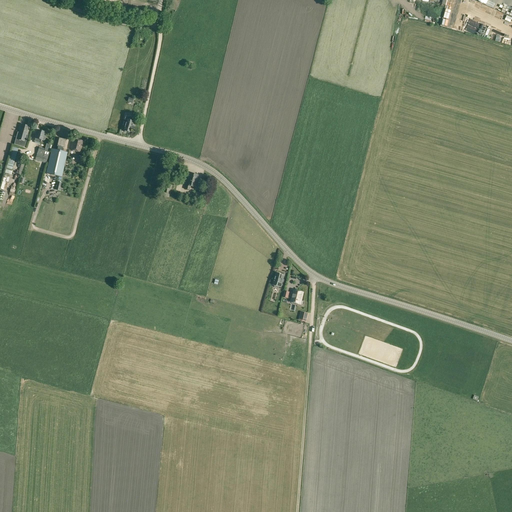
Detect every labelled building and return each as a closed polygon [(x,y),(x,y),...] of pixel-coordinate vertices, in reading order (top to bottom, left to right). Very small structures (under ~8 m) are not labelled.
[(130,132),(131,128),(133,128),(135,122),(135,120),(132,119),(132,116),(127,115),(124,114),(123,119),(126,120),(127,120),(126,123),(124,131),(125,132),(126,132),(127,132),(130,132)] [(22,125),(19,133),(18,133),(14,144),(24,147),(27,136),(26,135),(28,127),(22,125)] [(45,136),(44,136),(45,133),(38,130),(37,135),(36,134),(35,138),(36,138),(35,141),(40,143),(41,140),(44,141),(45,140),(46,137),(45,136)] [(66,140),(59,138),(57,147),(58,147),(57,150),(52,149),(46,174),(62,177),(67,153),(62,151),(63,148),(64,148),(66,140)] [(83,141),(73,139),(70,150),(80,153),(83,141)] [(50,151),(39,147),(37,154),(48,158),(50,151)] [(37,155),(35,160),(46,163),(48,158),(37,155)] [(200,175),(190,173),(186,189),(190,190),(191,186),(197,188),(200,175)] [(57,182),(55,190),(61,191),(63,183),(57,182)] [(170,194),(173,186),(164,183),(161,192),(170,194)] [(284,275),(276,273),(273,285),(275,286),(274,287),(278,288),(279,287),(281,288),(284,275)] [(292,296),(291,302),(298,304),(298,300),(301,301),(303,293),(296,291),(295,292),(294,292),(293,296),(292,296)] [(309,314),(303,312),(301,321),(307,322),(308,319),(309,314)]
